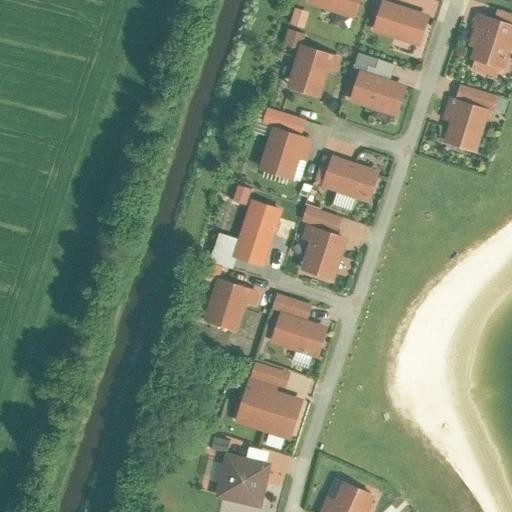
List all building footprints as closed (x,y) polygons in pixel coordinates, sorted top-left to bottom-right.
[(352,0),(314,0),(314,1),(348,13),(352,0)] [(425,17),(384,5),(376,30),(417,42),(425,17)] [(305,27),(309,11),(296,8),(291,23),(305,27)] [(511,29),(511,28),(485,20),(475,53),(502,62),(511,29)] [(288,28),(283,44),(295,48),(300,32),(288,28)] [(333,60),(298,50),(289,84),(324,93),(333,60)] [(400,87),(363,75),(355,101),(391,113),(400,87)] [(486,113),(452,101),(449,111),(456,113),(448,137),(475,146),(486,113)] [(306,140),(272,130),(262,163),(297,173),(306,140)] [(373,171),(338,160),(328,193),(362,204),(373,171)] [(239,186),(235,201),(245,204),(250,189),(239,186)] [(280,211),(254,203),(237,257),(263,265),(280,211)] [(342,240),(307,232),(299,266),(334,274),(342,240)] [(256,291),(221,282),(212,316),(240,323),(245,303),(252,305),(256,291)] [(319,329),(280,317),(273,342),(313,356),(319,329)] [(291,404),(256,397),(249,431),(284,438),(291,404)] [(265,472),(230,462),(221,496),(255,505),(265,472)] [(337,488),(325,511),(364,511),(369,503),(337,488)]
